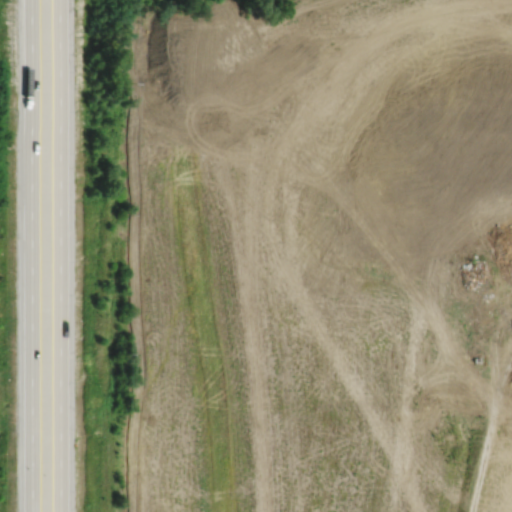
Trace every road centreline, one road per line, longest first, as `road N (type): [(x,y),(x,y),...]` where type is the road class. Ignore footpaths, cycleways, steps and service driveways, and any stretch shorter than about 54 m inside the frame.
road 1 (trunk): [(60,511),(59,0)]
road 2 (trunk): [(31,0),(31,511)]
